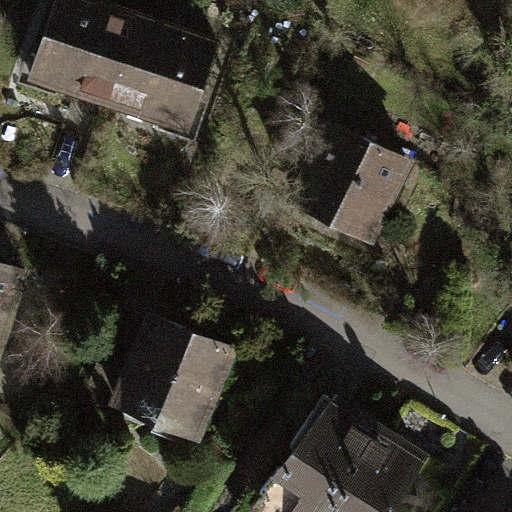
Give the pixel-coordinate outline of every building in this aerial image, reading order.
[(52,0),(29,71),(107,97),(135,13),(95,0),(52,0)] [(214,39),(135,13),(107,97),(185,124),(214,39)] [(333,119),(295,195),(367,231),(405,155),(333,119)] [(0,330),(21,266),(0,259),(0,330)] [(148,315),(138,340),(118,390),(115,398),(120,400),(124,410),(142,417),(152,413),(195,430),(228,346),(148,315)] [(88,378),(118,390),(138,340),(107,328),(88,378)] [(377,511),(416,454),(322,392),(289,442),(294,446),(281,466),(274,462),(254,491),(286,511),(377,511)]
